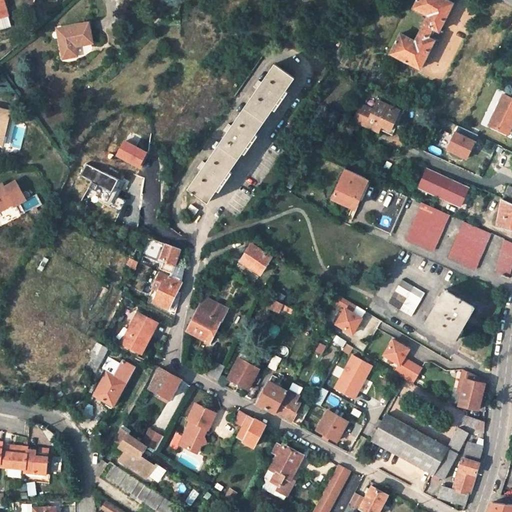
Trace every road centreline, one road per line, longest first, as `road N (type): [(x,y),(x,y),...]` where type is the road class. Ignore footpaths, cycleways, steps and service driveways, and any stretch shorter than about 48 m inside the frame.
road 1 (residential): [(301,83),(201,232),(176,366),(441,511)]
road 2 (tertiary): [(475,511),(490,471),(511,331)]
road 3 (unknown): [(511,285),(355,222)]
road 4 (unclassified): [(84,511),(80,449),(53,417),(0,407)]
road 5 (unknown): [(504,384),(376,308)]
